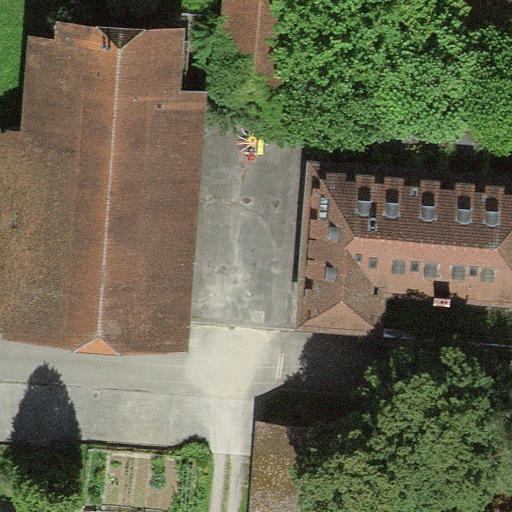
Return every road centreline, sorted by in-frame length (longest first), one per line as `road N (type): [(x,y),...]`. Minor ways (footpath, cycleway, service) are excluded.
road 1 (residential): [(511,374),(238,364)]
road 2 (track): [(0,363),(136,380),(238,364)]
